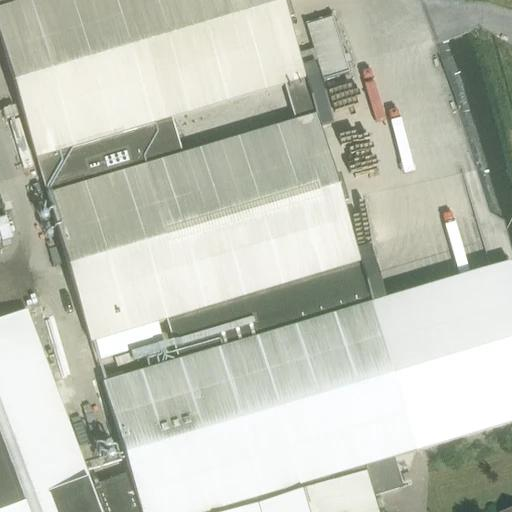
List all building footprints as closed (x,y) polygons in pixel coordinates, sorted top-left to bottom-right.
[(511,273),(509,265),(507,265),(385,302),(369,249),(356,253),(300,65),(297,55),(281,0),(8,0),(11,8),(0,10),(0,40),(90,345),(168,321),(179,357),(103,379),(141,511),(377,511),(374,498),(403,489),(394,459),(415,453),(415,452),(511,423),(511,273)] [(313,51),(297,55),(300,65),(316,61),(323,82),(350,74),(347,65),(351,64),(349,56),(344,57),(333,19),(306,27),(313,51)] [(429,75),(433,97),(443,95),(439,73),(429,75)] [(429,136),(446,133),(443,107),(425,109),(429,136)] [(430,157),(442,155),(439,137),(427,139),(430,157)] [(488,207),(462,213),(466,227),(492,220),(488,207)] [(100,511),(26,312),(0,321),(0,511),(100,511)] [(402,475),(404,483),(411,481),(409,473),(402,475)]
